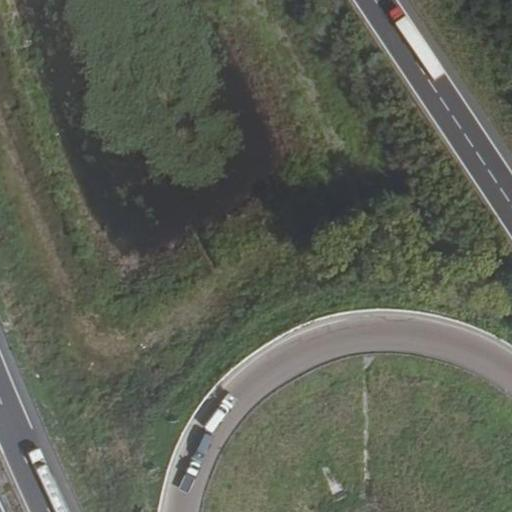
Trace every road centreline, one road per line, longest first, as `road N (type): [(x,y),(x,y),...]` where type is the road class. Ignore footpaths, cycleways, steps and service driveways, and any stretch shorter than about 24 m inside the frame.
road 1 (trunk): [(178,511),(190,460),(220,408),(298,348),(361,330),(429,331),(511,369)]
road 2 (trunk): [(511,205),(375,0)]
road 3 (trunk): [(51,511),(0,397)]
